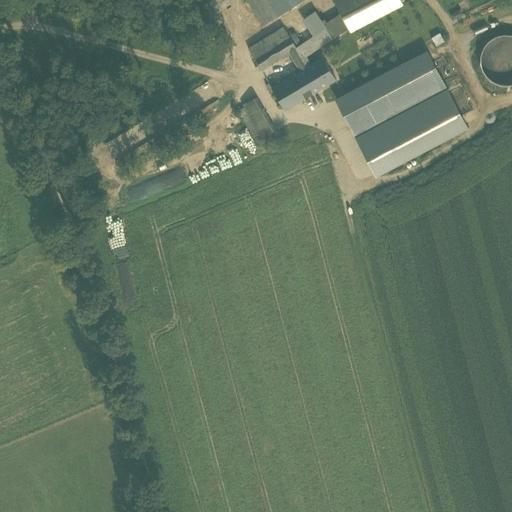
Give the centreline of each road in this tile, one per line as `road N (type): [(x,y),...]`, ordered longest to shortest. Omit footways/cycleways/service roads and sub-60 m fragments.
road 1 (track): [(318,110),(426,511)]
road 2 (track): [(318,110),(276,115),(254,76),(31,24),(0,29)]
